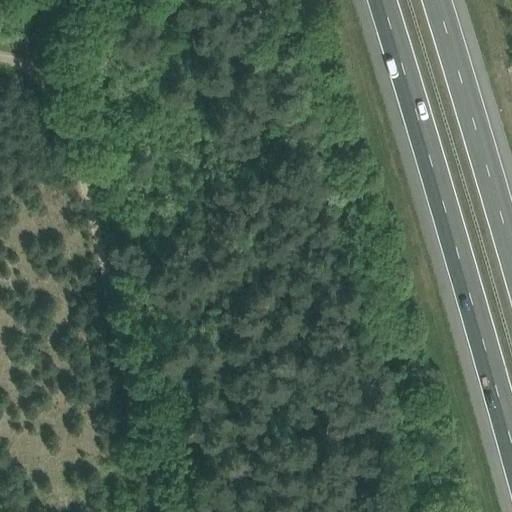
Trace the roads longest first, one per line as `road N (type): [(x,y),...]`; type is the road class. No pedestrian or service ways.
road 1 (motorway): [(382,0),(511,447)]
road 2 (motorway): [(511,247),(441,0)]
